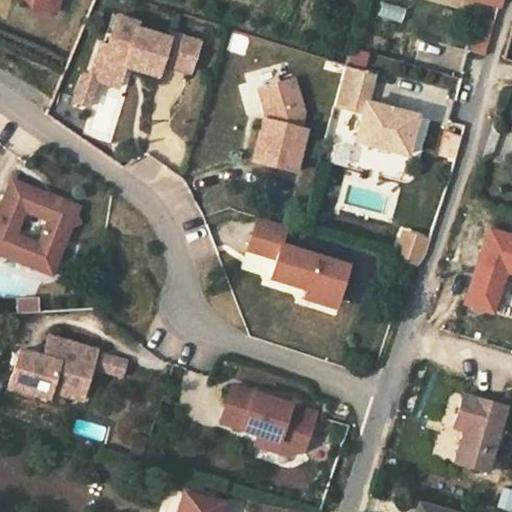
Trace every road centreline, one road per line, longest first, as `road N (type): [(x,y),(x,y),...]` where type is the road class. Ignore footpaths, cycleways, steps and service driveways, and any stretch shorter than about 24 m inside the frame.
road 1 (residential): [(0,93),(138,190),(168,224),(195,320),(384,402)]
road 2 (residential): [(384,402),(510,0)]
